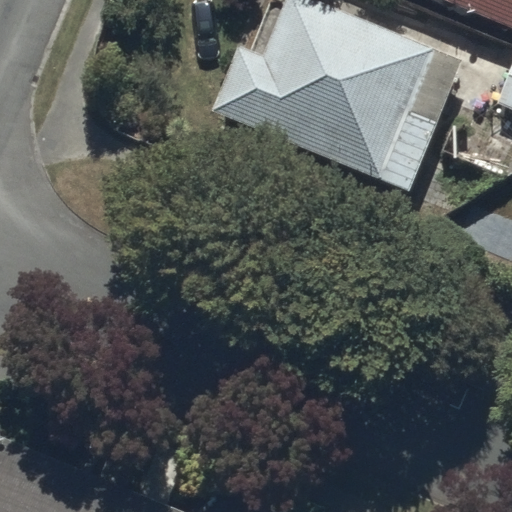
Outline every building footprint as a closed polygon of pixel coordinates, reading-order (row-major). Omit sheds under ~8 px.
[(240,55),(214,117),(412,199),(465,71),(294,0),(291,0),(264,65),(240,55)] [(511,0),(431,0),(511,33),(511,0)] [(511,70),(496,110),(511,116),(511,70)] [(463,109),(443,155),(507,183),(511,169),(511,136),(488,126),(490,121),(463,109)] [(0,440),(0,511),(168,511),(167,511),(191,453),(136,430),(112,487),(0,440)]
